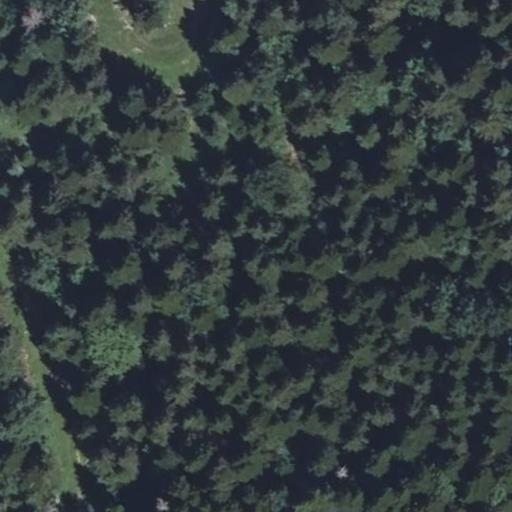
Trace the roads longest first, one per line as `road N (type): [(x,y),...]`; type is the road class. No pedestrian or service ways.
road 1 (track): [(88,511),(85,477),(0,270)]
road 2 (track): [(129,0),(145,41),(175,63),(198,46),(201,0)]
